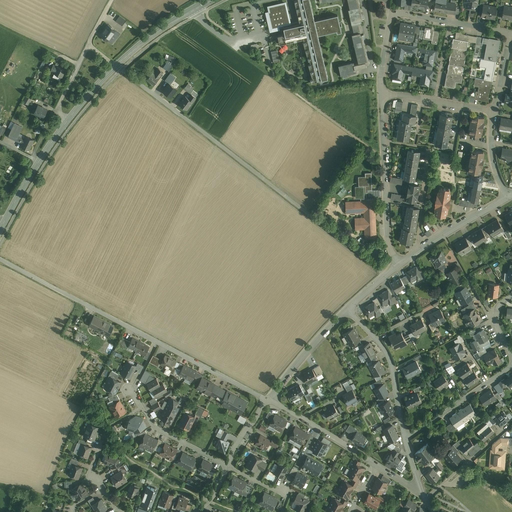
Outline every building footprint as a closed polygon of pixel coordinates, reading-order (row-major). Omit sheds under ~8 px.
[(315,20),(309,0),(294,0),(299,21),(290,23),(285,3),(268,7),(270,12),(268,12),(272,27),(277,26),(278,29),(284,27),(284,28),(283,28),(285,34),(277,36),(279,44),(303,39),(304,41),(303,41),(308,61),(309,60),(310,63),(308,63),(312,78),(310,78),(311,82),(320,80),(321,80),(328,78),(318,36),(336,31),(337,33),(342,32),(337,15),(315,20)] [(420,0),(419,7),(426,9),(428,1),(428,0),(420,0)] [(446,0),(435,0),(434,10),(454,14),(455,8),(456,4),(446,2),(446,0)] [(478,0),(465,0),(465,1),(467,2),(466,8),(470,9),(475,10),(476,10),(478,0)] [(484,5),(483,5),(481,15),(481,16),(494,19),(496,7),(484,5)] [(358,6),(351,7),(351,9),(348,9),(349,14),(351,13),(351,16),(350,17),(351,21),(352,21),(353,24),(352,24),(352,25),(359,23),(362,22),(361,21),(364,20),(361,20),(358,6)] [(504,6),(502,13),(502,18),(508,19),(510,7),(504,6)] [(126,21),(120,16),(116,21),(122,26),(126,21)] [(359,23),(352,25),(354,34),(360,33),(362,33),(362,32),(361,32),(359,23)] [(415,26),(401,23),(399,34),(405,35),(404,39),(412,41),(414,33),(415,26)] [(108,25),(100,35),(108,41),(113,35),(114,33),(116,31),(108,25)] [(432,29),(425,27),(424,31),(423,37),(424,37),(432,38),(431,43),(437,44),(439,32),(431,30),(432,29)] [(357,51),(364,49),(361,35),(364,34),(363,34),(361,35),(360,33),(354,34),(352,35),(353,35),(354,38),(353,38),(354,42),(355,42),(356,45),(354,45),(355,50),(357,49),(357,51)] [(499,41),(483,38),(482,43),(488,44),(485,60),(495,62),(499,41)] [(462,40),(455,39),(453,39),(451,47),(467,50),(468,42),(465,41),(462,40)] [(417,47),(397,44),(394,60),(403,61),(405,51),(416,53),(417,47)] [(437,51),(417,47),(416,53),(415,55),(419,56),(419,57),(420,57),(420,56),(424,57),(423,64),(424,64),(432,65),(432,66),(434,56),(436,56),(436,51),(437,51)] [(467,50),(451,47),(450,56),(465,59),(465,58),(464,58),(464,54),(466,54),(467,50)] [(364,49),(357,51),(358,52),(356,53),(357,57),(359,57),(359,60),(358,60),(359,64),(354,65),(354,62),(349,63),(350,64),(347,65),(346,64),(342,65),(342,66),(339,67),(339,65),(338,65),(341,75),(342,75),(343,78),(343,75),(356,72),(355,69),(366,67),(366,63),(367,62),(364,49)] [(277,50),(271,51),(274,63),(279,62),(277,50)] [(465,59),(450,56),(448,64),(464,67),(465,59)] [(170,58),(163,67),(169,71),(176,62),(170,58)] [(485,60),(481,59),(480,65),(486,66),(484,80),(491,81),(495,62),(485,60)] [(413,67),(394,63),(393,69),(394,69),(392,79),(393,79),(393,78),(402,79),(401,81),(402,81),(404,71),(412,72),(412,75),(413,67)] [(464,67),(448,64),(447,73),(462,76),(464,67)] [(58,66),(57,66),(55,65),(53,65),(50,71),(54,73),(62,77),(65,70),(66,68),(62,66),(61,68),(58,66)] [(434,70),(413,67),(412,75),(415,75),(415,76),(416,76),(421,76),(419,85),(429,87),(431,76),(432,76),(433,71),(434,70)] [(163,72),(159,69),(154,74),(159,78),(163,72)] [(154,74),(152,73),(147,79),(154,84),(159,78),(154,74)] [(462,76),(447,73),(444,86),(454,88),(455,83),(453,83),(454,80),(461,81),(461,82),(462,76)] [(484,80),(475,78),(474,84),(480,85),(479,92),(489,94),(490,87),(491,82),(492,82),(492,81),(484,80)] [(169,81),(164,89),(172,95),(178,88),(169,81)] [(194,88),(188,84),(184,89),(190,93),(194,88)] [(489,94),(479,92),(476,91),(475,96),(474,99),(475,99),(480,100),(487,101),(487,98),(490,98),(488,97),(489,94)] [(189,98),(185,96),(179,104),(187,109),(193,101),(189,98)] [(47,110),(38,105),(34,113),(43,118),(47,110)] [(410,115),(404,114),(403,120),(412,122),(415,123),(416,116),(410,115)] [(445,115),(441,114),(440,121),(451,122),(452,116),(445,115)] [(484,118),(472,115),(472,116),(473,116),(472,120),(471,120),(469,129),(471,130),(470,134),(469,134),(481,136),(481,132),(482,132),(484,122),(483,121),(484,118)] [(511,120),(501,118),(499,128),(511,130),(511,129),(511,120)] [(412,122),(403,120),(401,120),(400,126),(411,128),(412,122)] [(15,123),(8,137),(15,140),(18,135),(22,127),(15,123)] [(410,134),(399,132),(398,139),(408,141),(410,134)] [(34,140),(26,136),(25,139),(18,135),(15,140),(22,144),(21,146),(29,150),(34,140)] [(448,141),(437,139),(436,145),(441,146),(447,147),(448,141)] [(420,152),(408,149),(407,157),(419,159),(420,152)] [(509,150),(503,149),(501,158),(505,159),(504,160),(506,161),(506,159),(510,160),(511,160),(511,159),(511,153),(511,150),(509,150)] [(483,152),(473,150),(472,151),(472,153),(472,154),(472,155),(471,155),(470,159),(471,160),(471,162),(469,163),(469,167),(470,167),(470,169),(469,169),(468,172),(475,173),(480,174),(481,168),(482,167),(483,159),(484,153),(483,152)] [(419,159),(407,157),(406,164),(418,166),(419,159)] [(418,166),(406,164),(404,172),(416,174),(418,166)] [(416,174),(404,172),(403,179),(411,180),(415,181),(416,174)] [(361,198),(361,201),(364,201),(363,199),(364,199),(364,197),(366,197),(366,193),(368,193),(368,190),(372,190),(371,173),(365,173),(365,176),(358,177),(359,187),(356,187),(356,198),(361,198)] [(480,174),(475,173),(474,180),(482,182),(483,175),(480,174)] [(482,182),(474,180),(473,187),(481,189),(482,182)] [(410,183),(411,184),(411,187),(408,187),(407,196),(409,197),(408,200),(407,200),(416,201),(416,198),(417,198),(419,188),(418,188),(419,185),(417,185),(410,183)] [(481,189),(473,187),(472,194),(480,195),(481,189)] [(441,188),(440,189),(439,191),(438,192),(438,193),(439,193),(439,195),(438,195),(437,195),(436,200),(437,200),(438,200),(437,202),(436,202),(435,207),(435,208),(437,208),(436,210),(435,210),(435,211),(436,212),(435,214),(436,215),(444,216),(445,215),(446,213),(446,214),(447,213),(448,208),(450,199),(449,199),(450,194),(449,193),(450,191),(449,190),(441,188)] [(480,195),(472,194),(470,201),(478,202),(480,195)] [(364,199),(363,199),(364,201),(361,201),(346,202),(346,213),(361,212),(364,212),(365,218),(355,218),(356,229),(365,229),(365,238),(376,237),(375,207),(376,207),(376,201),(374,201),(374,199),(364,199)] [(413,207),(407,206),(405,216),(407,216),(406,220),(405,220),(417,222),(419,208),(413,207)] [(497,220),(487,226),(487,225),(486,226),(490,232),(493,237),(493,236),(500,231),(501,232),(504,230),(497,219),(497,220)] [(417,222),(405,220),(404,220),(405,220),(404,224),(403,228),(414,230),(416,230),(415,230),(417,222)] [(403,228),(402,228),(400,241),(399,242),(412,244),(412,243),(414,230),(403,228)] [(481,229),(470,235),(471,235),(473,240),(476,244),(483,240),(484,241),(488,239),(487,238),(484,234),(482,229),(481,229)] [(465,238),(455,245),(461,255),(471,248),(470,246),(465,238)] [(441,251),(430,257),(433,262),(436,260),(439,266),(444,263),(447,262),(441,251)] [(416,267),(406,272),(407,275),(410,281),(416,277),(418,280),(422,278),(416,267)] [(447,267),(440,271),(443,277),(447,275),(446,274),(449,272),(447,267)] [(462,280),(456,268),(449,272),(446,274),(447,275),(448,277),(448,276),(453,285),(462,280)] [(400,278),(400,279),(396,281),(392,284),(391,283),(396,293),(397,293),(396,292),(405,288),(406,288),(404,285),(401,279),(400,278)] [(498,285),(490,284),(488,295),(497,296),(498,285)] [(460,289),(454,292),(458,298),(469,292),(466,286),(465,286),(460,289)] [(388,290),(377,296),(381,303),(383,305),(382,304),(388,301),(390,305),(395,302),(392,298),(388,290)] [(469,292),(458,298),(461,305),(467,302),(472,299),(473,298),(472,298),(469,292)] [(374,302),(363,308),(369,317),(368,316),(374,313),(376,317),(381,314),(376,306),(374,302)] [(468,309),(467,310),(469,313),(464,316),(468,323),(470,322),(471,325),(480,320),(474,310),(476,309),(476,307),(475,308),(474,306),(468,309)] [(440,309),(429,315),(435,326),(439,323),(439,322),(444,319),(445,320),(440,309)] [(114,326),(94,316),(89,325),(109,336),(114,326)] [(421,320),(416,323),(410,326),(410,325),(409,325),(414,334),(415,334),(418,332),(418,333),(426,329),(427,329),(421,319),(421,320)] [(355,331),(354,328),(353,328),(347,331),(343,334),(350,346),(351,345),(360,341),(361,340),(357,334),(355,331)] [(483,330),(477,333),(475,334),(476,334),(479,339),(478,339),(480,343),(488,339),(486,335),(485,335),(483,330)] [(404,337),(401,333),(396,336),(395,333),(388,336),(391,341),(394,348),(399,345),(401,348),(407,344),(407,343),(404,337)] [(409,334),(404,337),(407,343),(412,340),(409,334)] [(141,342),(132,338),(130,342),(128,346),(137,350),(141,342)] [(130,342),(125,339),(121,347),(127,349),(128,346),(130,342)] [(474,351),(479,348),(476,340),(470,343),(474,351)] [(141,342),(137,350),(145,355),(147,351),(149,347),(141,342)] [(369,343),(359,348),(360,349),(360,348),(366,359),(367,360),(375,355),(376,355),(376,354),(375,355),(369,343),(370,343),(369,343)] [(465,351),(461,344),(459,345),(458,344),(459,344),(450,348),(453,353),(456,358),(455,359),(456,359),(464,355),(463,352),(465,351)] [(485,349),(473,355),(475,358),(487,352),(485,349)] [(494,350),(484,355),(488,364),(494,361),(499,358),(494,350)] [(162,359),(153,355),(149,362),(158,367),(162,359)] [(176,361),(165,355),(161,364),(167,367),(165,371),(166,373),(168,374),(169,373),(170,373),(171,369),(172,369),(173,366),(176,361)] [(375,355),(367,360),(366,359),(366,360),(368,363),(371,361),(377,358),(375,355)] [(136,365),(128,361),(121,373),(130,377),(134,370),(136,366),(136,365)] [(373,364),(369,366),(375,376),(373,377),(384,371),(379,361),(373,364)] [(416,362),(402,369),(407,378),(421,371),(416,362)] [(144,366),(138,363),(136,365),(136,366),(134,370),(140,373),(144,366)] [(467,363),(457,370),(460,374),(461,373),(464,377),(463,378),(465,377),(473,371),(467,363)] [(190,368),(184,365),(181,369),(179,374),(185,378),(190,368)] [(319,366),(313,369),(318,376),(323,373),(319,366)] [(197,372),(190,368),(185,378),(192,381),(194,377),(197,372)] [(312,368),(302,374),(307,384),(317,378),(312,368)] [(119,375),(111,371),(108,376),(110,377),(116,380),(119,375)] [(474,371),(473,371),(465,377),(467,381),(467,382),(469,386),(479,379),(474,371)] [(511,374),(505,379),(502,380),(505,384),(507,383),(510,387),(511,385),(511,374)] [(449,383),(443,375),(434,382),(439,390),(449,383)] [(116,380),(110,377),(107,384),(108,384),(106,388),(107,390),(109,390),(110,390),(114,392),(117,386),(119,387),(121,382),(116,380)] [(203,378),(202,377),(200,381),(196,388),(197,388),(203,391),(202,391),(203,391),(208,381),(208,380),(208,381),(205,379),(206,379),(203,378)] [(156,378),(147,384),(151,391),(153,390),(160,385),(156,378)] [(381,379),(373,383),(375,387),(376,388),(383,384),(381,379)] [(211,382),(208,381),(209,381),(208,381),(203,391),(203,392),(203,391),(209,394),(208,394),(209,395),(209,394),(214,385),(215,384),(211,382)] [(160,385),(153,390),(157,396),(167,390),(163,384),(160,385)] [(304,394),(299,384),(288,390),(292,398),(297,395),(299,397),(304,394)] [(351,384),(345,388),(348,392),(352,390),(352,391),(354,390),(351,384)] [(376,388),(374,389),(379,398),(385,396),(389,393),(383,384),(376,388)] [(225,391),(217,386),(212,395),(216,398),(218,394),(222,396),(225,391)] [(494,395),(491,389),(487,392),(483,395),(479,397),(485,405),(492,400),(493,400),(496,398),(494,395)] [(348,392),(343,395),(348,405),(357,400),(352,391),(352,390),(348,392)] [(237,396),(227,391),(224,397),(220,403),(230,408),(237,396)] [(417,393),(405,399),(405,398),(404,399),(409,408),(409,407),(421,402),(417,392),(416,393),(417,393)] [(506,405),(498,392),(494,395),(496,398),(497,398),(503,407),(506,405)] [(110,397),(108,397),(110,401),(112,400),(114,404),(120,400),(117,394),(115,395),(110,397)] [(247,402),(237,396),(230,408),(240,414),(247,402)] [(179,401),(171,397),(169,402),(176,406),(178,404),(178,403),(179,401)] [(186,401),(181,398),(179,401),(178,403),(178,404),(183,407),(186,401)] [(120,400),(114,404),(110,406),(112,411),(113,410),(116,416),(116,417),(119,415),(120,416),(122,415),(122,414),(126,411),(124,408),(123,409),(122,405),(120,401),(120,400)] [(394,411),(388,401),(379,406),(385,416),(394,411)] [(158,402),(152,405),(155,411),(161,408),(158,402)] [(176,406),(169,402),(165,409),(175,414),(178,407),(176,406)] [(473,408),(470,404),(463,408),(469,418),(470,418),(469,417),(475,413),(476,412),(473,408)] [(333,406),(325,411),(324,411),(329,419),(338,414),(334,406),(333,406)] [(204,410),(199,407),(195,414),(201,417),(204,410)] [(463,408),(456,413),(463,423),(462,422),(469,417),(469,418),(463,408)] [(175,414),(165,409),(161,418),(170,423),(175,414)] [(509,419),(503,412),(494,419),(500,426),(509,419)] [(189,415),(185,413),(180,422),(181,424),(184,425),(184,426),(184,427),(187,429),(189,428),(190,426),(195,417),(190,414),(189,415)] [(456,413),(449,418),(453,422),(455,426),(456,426),(456,427),(458,429),(460,429),(465,426),(464,425),(465,425),(463,423),(456,413)] [(281,418),(275,414),(272,420),(270,425),(275,428),(281,418)] [(245,423),(247,418),(240,415),(238,420),(245,423)] [(130,420),(129,420),(129,421),(127,427),(128,428),(128,429),(129,430),(130,430),(131,430),(132,430),(133,429),(135,430),(136,432),(138,430),(143,428),(141,424),(143,424),(142,422),(143,418),(136,416),(130,420)] [(287,421),(281,418),(275,428),(281,431),(284,426),(287,421)] [(493,424),(488,418),(484,421),(489,426),(490,427),(493,424)] [(99,427),(89,423),(84,435),(88,437),(94,439),(99,427)] [(358,430),(349,425),(346,430),(354,436),(356,432),(357,432),(358,430)] [(392,425),(383,430),(388,440),(392,438),(393,439),(398,437),(392,425)] [(490,427),(489,426),(479,435),(484,441),(494,432),(490,427)] [(296,427),(293,431),(290,437),(295,441),(301,430),(296,427)] [(307,433),(301,430),(295,441),(301,444),(304,438),(307,433)] [(357,432),(356,432),(354,436),(351,439),(361,445),(366,438),(357,432)] [(146,434),(145,434),(143,438),(139,445),(140,445),(140,444),(146,447),(145,448),(146,448),(151,437),(149,436),(146,434)] [(227,438),(222,435),(221,438),(220,438),(216,447),(225,451),(228,446),(226,441),(227,438)] [(263,436),(259,437),(256,443),(265,449),(270,441),(263,436)] [(154,439),(151,438),(152,437),(151,437),(146,448),(152,451),(151,451),(152,451),(155,445),(158,440),(157,440),(154,439)] [(279,441),(273,438),(270,443),(276,446),(279,441)] [(498,452),(498,444),(508,445),(511,445),(511,438),(500,438),(492,444),(492,452),(491,452),(490,466),(495,466),(495,465),(504,466),(505,453),(498,452)] [(318,439),(312,450),(322,456),(328,444),(318,439)] [(461,446),(460,447),(466,454),(469,451),(471,449),(473,451),(477,447),(474,444),(469,439),(464,444),(461,446)] [(457,441),(453,444),(457,449),(460,447),(461,446),(457,441)] [(481,446),(477,442),(474,444),(477,447),(473,451),(471,449),(469,451),(471,454),(481,446)] [(163,448),(160,454),(165,457),(171,446),(165,443),(163,448)] [(86,445),(82,444),(78,453),(88,457),(92,447),(86,445)] [(171,446),(165,457),(171,460),(174,454),(177,449),(171,446)] [(424,451),(422,448),(415,453),(424,465),(431,459),(427,455),(424,451)] [(439,453),(435,448),(430,452),(430,453),(434,457),(439,453)] [(451,449),(444,456),(451,464),(454,461),(456,463),(460,459),(457,455),(456,453),(455,452),(452,449),(451,449)] [(189,455),(183,452),(178,463),(183,466),(184,464),(190,468),(194,461),(195,459),(189,456),(189,455)] [(119,458),(107,453),(103,462),(111,465),(112,467),(112,468),(116,465),(121,462),(119,458)] [(253,455),(250,461),(247,466),(255,471),(258,466),(261,461),(262,459),(253,454),(253,455)] [(395,467),(396,465),(397,466),(396,468),(402,472),(405,468),(403,467),(406,462),(401,459),(400,462),(399,461),(400,459),(396,457),(392,454),(391,454),(386,461),(395,467)] [(321,464),(306,456),(300,467),(316,475),(321,464)] [(79,460),(71,457),(69,463),(73,464),(77,466),(79,460)] [(439,461),(436,457),(431,461),(434,465),(435,465),(439,462),(439,461)] [(209,463),(203,460),(199,469),(201,470),(203,471),(203,470),(207,473),(208,473),(210,468),(212,464),(209,463)] [(266,464),(261,461),(258,466),(263,469),(266,464)] [(439,462),(435,465),(440,470),(443,468),(439,462)] [(359,465),(354,463),(351,469),(361,474),(364,468),(359,465)] [(77,466),(73,464),(69,474),(78,478),(82,468),(77,466)] [(118,468),(117,468),(120,472),(121,471),(123,473),(127,471),(124,464),(118,468)] [(286,467),(279,464),(278,465),(274,472),(282,477),(285,472),(287,468),(286,467)] [(216,470),(210,468),(208,473),(213,476),(216,470)] [(361,474),(351,469),(348,475),(353,478),(357,480),(358,479),(361,474)] [(439,477),(433,469),(426,474),(429,478),(432,483),(439,477)] [(308,476),(296,470),(290,481),(302,487),(308,476)] [(120,472),(112,477),(114,480),(113,481),(115,483),(116,483),(118,486),(127,480),(123,473),(121,471),(120,472)] [(391,480),(383,475),(381,479),(387,483),(389,484),(391,480)] [(237,478),(234,476),(228,487),(229,487),(229,486),(234,489),(234,490),(240,479),(237,478)] [(381,479),(379,478),(376,482),(372,488),(380,493),(382,489),(383,490),(387,483),(381,479)] [(243,481),(240,480),(240,479),(234,490),(235,490),(240,492),(240,493),(241,493),(243,489),(245,484),(246,482),(243,481)] [(350,484),(345,481),(343,484),(342,483),(340,486),(351,492),(354,487),(354,486),(350,484)] [(87,493),(81,483),(71,489),(77,499),(80,498),(82,498),(84,496),(85,495),(87,493)] [(139,488),(131,485),(129,488),(128,488),(127,490),(128,491),(127,494),(136,497),(137,494),(139,491),(138,491),(139,488)] [(155,489),(147,486),(140,505),(148,508),(155,489)] [(351,492),(340,486),(338,490),(339,490),(338,493),(343,496),(347,498),(348,497),(351,492)] [(173,495),(164,492),(163,496),(162,496),(161,499),(162,500),(161,504),(169,507),(172,499),(174,496),(173,495)] [(269,494),(265,492),(259,503),(260,503),(266,506),(265,506),(266,507),(271,496),(271,495),(271,496),(268,494),(269,494)] [(374,497),(369,494),(364,502),(373,507),(375,504),(376,505),(380,500),(374,497)] [(298,495),(294,502),(298,504),(295,509),(301,511),(303,511),(309,501),(304,498),(298,495)] [(274,497),(272,496),(271,496),(266,507),(266,506),(272,509),(272,510),(278,499),(274,497)] [(93,497),(88,500),(91,506),(92,505),(96,502),(93,497)] [(183,497),(182,498),(179,497),(177,503),(176,507),(181,509),(181,508),(185,509),(188,500),(185,499),(183,497)] [(96,502),(92,505),(96,511),(101,511),(107,509),(101,499),(96,502)] [(340,502),(335,499),(333,501),(332,501),(330,504),(341,510),(344,505),(344,504),(340,502)] [(417,505),(408,499),(403,506),(404,506),(411,511),(412,511),(417,505)]
